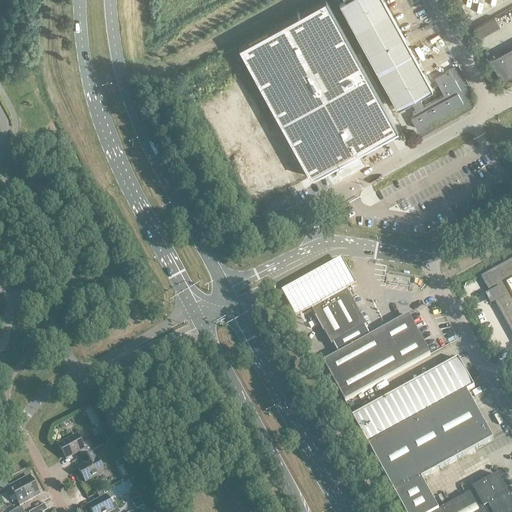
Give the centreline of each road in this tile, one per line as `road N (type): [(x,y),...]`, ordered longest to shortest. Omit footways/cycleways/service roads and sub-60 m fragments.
road 1 (secondary): [(79,0),(105,143),(191,309)]
road 2 (secondary): [(227,293),(135,116),(111,0)]
road 3 (unclassified): [(495,109),(320,204),(321,247)]
road 4 (secondary): [(348,511),(232,303)]
road 5 (secondary): [(199,322),(302,511)]
road 6 (unknown): [(424,300),(442,354),(359,402)]
road 7 (unclassified): [(431,0),(495,109)]
road 8 (unclassified): [(451,309),(511,418)]
